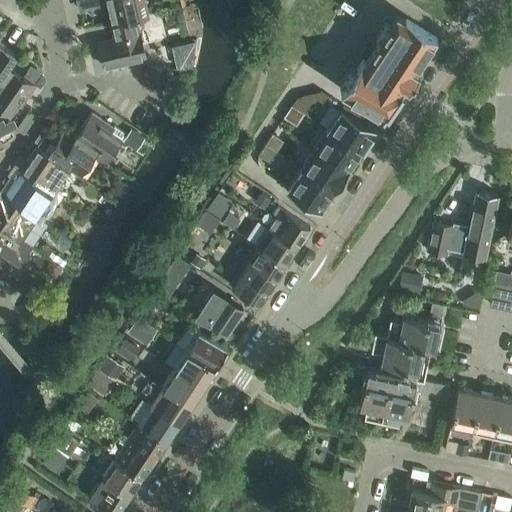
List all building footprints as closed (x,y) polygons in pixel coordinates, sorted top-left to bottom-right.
[(107,5),(110,21),(136,15),(136,16),(149,13),(146,0),(97,0),(99,7),(107,5)] [(363,55),(340,89),(384,118),(405,86),(409,88),(420,72),(416,69),(438,37),(406,16),(405,18),(397,12),(366,58),(363,55)] [(136,16),(136,15),(110,21),(114,38),(98,42),(103,66),(145,57),(136,16)] [(0,77),(8,66),(16,55),(0,44),(0,77)] [(0,107),(10,114),(16,105),(19,108),(35,85),(8,66),(0,77),(0,107)] [(315,92),(305,94),(313,100),(319,105),(324,104),(330,96),(321,90),(315,92)] [(297,98),(292,105),(303,113),(304,113),(313,100),(305,94),(301,96),(297,98)] [(338,103),(325,123),(359,146),(372,126),(338,103)] [(285,115),(284,116),(297,125),(304,113),(303,113),(292,105),(285,115)] [(94,155),(105,162),(124,134),(123,134),(124,132),(114,126),(114,127),(91,112),(74,138),(63,130),(62,131),(63,132),(74,139),(73,140),(94,154),(94,155)] [(0,120),(0,123),(9,130),(15,121),(4,114),(0,120)] [(321,119),(307,138),(346,165),(359,146),(325,123),(321,119)] [(125,139),(135,148),(144,137),(133,129),(125,139)] [(69,168),(81,176),(94,156),(104,163),(105,162),(94,155),(94,154),(73,140),(74,139),(63,132),(62,131),(53,144),(43,137),(38,145),(46,151),(48,153),(69,169),(69,168)] [(273,133),(266,144),(277,151),(284,141),(273,133)] [(307,138),(295,156),(299,159),(332,183),(346,165),(307,138)] [(266,144),(258,155),(269,162),(277,151),(266,144)] [(15,165),(53,191),(68,170),(79,177),(81,176),(69,168),(69,169),(48,153),(46,151),(38,145),(27,161),(21,157),(15,165)] [(299,159),(284,182),(319,205),(332,183),(299,159)] [(13,180),(4,194),(37,215),(53,191),(15,165),(7,176),(13,180)] [(447,254),(448,248),(485,257),(487,244),(497,194),(477,190),(470,227),(452,224),(433,220),(430,235),(427,251),(447,254)] [(260,192),(254,201),(265,208),(271,199),(260,192)] [(0,225),(21,239),(21,238),(37,215),(4,194),(0,199),(0,225)] [(274,217),(268,227),(297,247),(310,228),(277,206),(271,215),(274,217)] [(79,210),(73,218),(82,225),(88,216),(79,210)] [(229,210),(223,220),(234,228),(240,218),(229,210)] [(15,271),(31,247),(32,246),(21,238),(21,239),(0,225),(0,265),(2,267),(4,264),(15,271)] [(256,247),(285,265),(297,247),(268,227),(256,246),(256,247)] [(44,242),(38,249),(48,256),(53,249),(44,242)] [(249,260),(277,278),(285,265),(256,247),(256,246),(255,246),(257,247),(249,260)] [(196,253),(190,262),(200,268),(206,259),(196,253)] [(177,254),(166,269),(180,279),(191,264),(177,254)] [(52,260),(46,269),(57,277),(63,268),(52,260)] [(240,273),(268,291),(277,278),(249,260),(240,273)] [(402,270),(399,290),(419,293),(423,274),(402,270)] [(259,305),(268,291),(240,273),(231,287),(259,305)] [(506,284),(501,308),(511,309),(511,285),(506,284)] [(225,334),(242,309),(212,290),(196,315),(225,334)] [(156,291),(152,297),(161,302),(164,297),(156,291)] [(408,416),(413,392),(414,390),(447,396),(449,385),(415,378),(423,344),(435,347),(444,304),(432,301),(428,319),(402,314),(400,321),(390,319),(387,336),(375,333),(371,350),(382,353),(381,360),(379,370),(367,368),(349,365),(347,376),(364,380),(359,405),(366,407),(364,418),(398,425),(401,414),(408,416)] [(131,328),(143,336),(150,325),(138,317),(131,328)] [(172,331),(169,337),(176,342),(180,336),(172,331)] [(199,331),(185,352),(214,370),(227,350),(199,331)] [(117,350),(134,361),(142,348),(125,337),(117,350)] [(174,369),(202,388),(214,370),(185,352),(174,369)] [(110,354),(100,369),(115,379),(116,379),(126,364),(110,354)] [(97,368),(87,384),(105,395),(115,379),(100,369),(97,368)] [(162,386),(191,405),(202,388),(174,369),(162,386)] [(150,404),(179,423),(191,405),(162,386),(150,404)] [(458,387),(450,424),(472,429),(481,392),(458,387)] [(481,392),(472,429),(493,433),(501,396),(481,392)] [(98,399),(89,393),(78,408),(87,414),(98,399)] [(511,398),(501,396),(493,433),(511,436),(511,398)] [(138,422),(167,441),(179,423),(150,404),(138,422)] [(126,441),(155,460),(167,441),(138,422),(126,441)] [(70,455),(79,441),(61,429),(52,443),(70,455)] [(114,459),(143,478),(155,460),(126,441),(114,459)] [(458,442),(456,452),(467,455),(469,445),(458,442)] [(53,447),(42,463),(56,472),(67,456),(53,447)] [(490,450),(488,458),(499,460),(500,452),(490,450)] [(102,477),(131,496),(143,478),(114,459),(102,477)] [(112,511),(119,511),(131,496),(102,477),(89,497),(112,511)] [(38,486),(27,478),(19,490),(31,497),(38,486)] [(412,490),(407,511),(443,511),(446,502),(453,503),(452,506),(477,511),(481,492),(427,480),(425,493),(412,490)] [(13,499),(6,508),(11,511),(17,511),(22,506),(13,499)]
